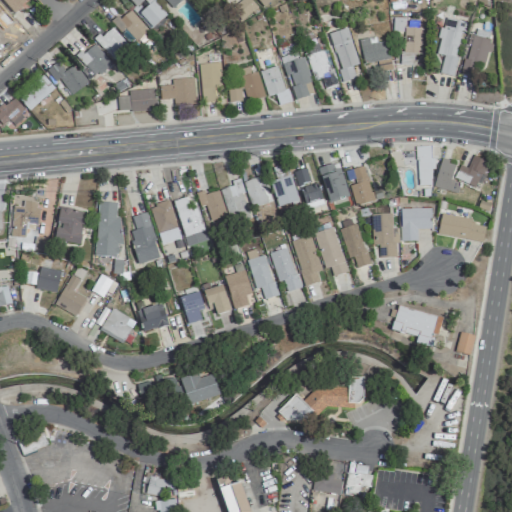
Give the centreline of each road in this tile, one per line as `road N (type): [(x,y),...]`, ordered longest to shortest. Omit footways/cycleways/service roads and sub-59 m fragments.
road 1 (residential): [(0,324),(38,325),(95,355),(139,364),(438,269)]
road 2 (residential): [(0,415),(53,413),(173,465),(273,438),(369,449)]
road 3 (secondary): [(511,178),(457,511)]
road 4 (secondary): [(0,158),(271,132)]
road 5 (secondary): [(271,132),(410,119),(511,133)]
